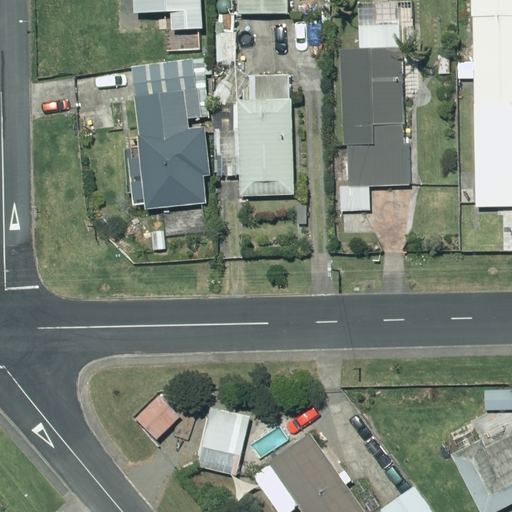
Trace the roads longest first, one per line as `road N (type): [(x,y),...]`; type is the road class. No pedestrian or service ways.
road 1 (residential): [(4,328),(511,318)]
road 2 (residential): [(4,328),(3,365),(122,511)]
road 3 (residential): [(0,162),(4,328)]
